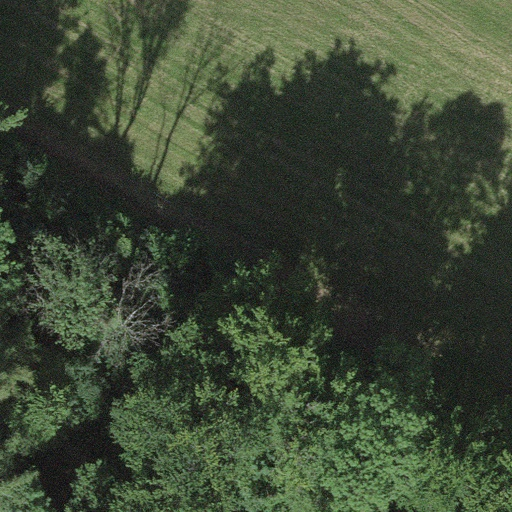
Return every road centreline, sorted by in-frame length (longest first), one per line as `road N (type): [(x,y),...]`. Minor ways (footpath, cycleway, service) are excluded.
road 1 (track): [(511,413),(123,215),(0,129)]
road 2 (track): [(140,511),(0,414)]
